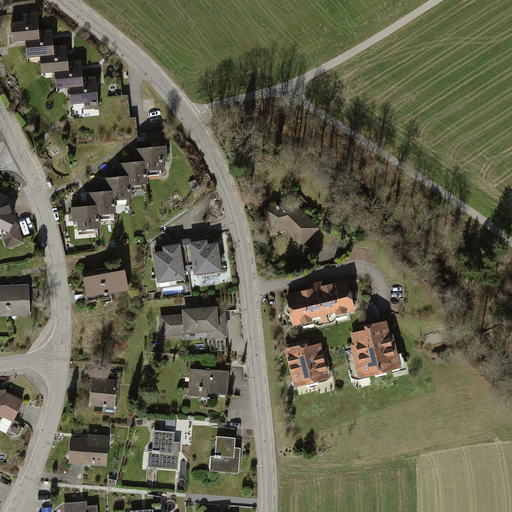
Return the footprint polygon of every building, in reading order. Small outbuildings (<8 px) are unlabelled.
[(41,21),(19,23),(20,43),(30,43),(31,61),(47,60),(48,78),(59,77),(60,96),(75,95),(77,116),(103,114),(101,80),(86,80),(86,67),(71,68),(70,51),(57,51),(56,35),(42,36),(41,21)] [(79,212),(81,234),(102,232),(101,222),(119,220),(118,204),(136,202),(134,192),(153,190),(151,175),(172,173),(169,147),(135,150),(136,164),(123,166),(124,180),(107,182),(108,194),(92,196),(94,211),(79,212)] [(0,194),(0,236),(5,239),(8,247),(24,241),(8,198),(0,194)] [(272,217),(278,238),(292,234),(306,252),(326,238),(294,208),(272,217)] [(206,242),(187,245),(192,278),(222,273),(217,244),(206,245),(206,242)] [(162,253),(152,255),(156,284),(184,281),(179,247),(161,250),(162,253)] [(124,268),(85,276),(89,295),(127,288),(124,268)] [(358,284),(291,302),(301,337),(368,319),(358,284)] [(0,288),(0,313),(28,313),(27,288),(0,288)] [(180,313),(157,315),(159,335),(206,330),(206,337),(226,335),(223,308),(217,309),(216,304),(180,307),(180,313)] [(393,328),(356,338),(367,379),(405,368),(393,328)] [(329,344),(291,352),(301,399),(339,391),(329,344)] [(239,375),(186,373),(185,402),(238,403),(239,375)] [(97,387),(95,409),(122,411),(123,389),(97,387)] [(0,392),(0,417),(6,417),(17,422),(28,399),(12,392),(0,392)] [(184,440),(154,440),(154,472),(184,472),(184,440)] [(75,443),(75,469),(119,469),(119,443),(75,443)] [(215,447),(214,475),(243,476),(244,448),(215,447)]
